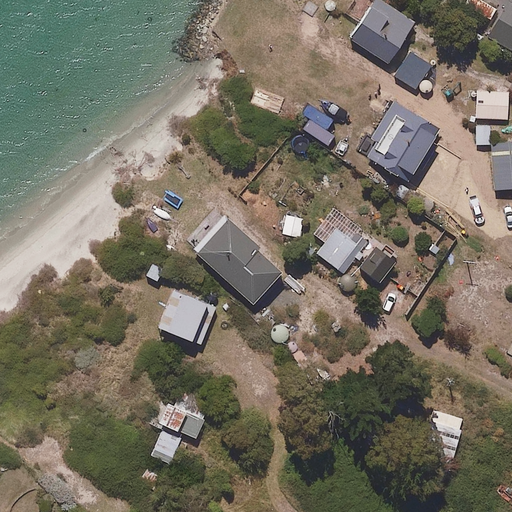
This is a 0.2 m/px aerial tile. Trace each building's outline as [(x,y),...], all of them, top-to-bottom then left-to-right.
[(414,19),(382,0),(372,0),(349,36),(388,60),(414,19)] [(495,7),(484,0),(468,0),(466,4),(489,17),(495,7)] [(511,47),(511,4),(504,0),(485,32),(511,47)] [(430,62),(409,49),(394,73),(415,87),(430,62)] [(507,90),(472,89),(472,98),(476,98),(475,116),(507,117),(507,90)] [(437,127),(392,98),(360,149),(405,178),(437,127)] [(475,142),(489,142),(489,134),(500,134),(500,124),(475,124),(475,142)] [(511,185),(511,139),(491,141),(494,187),(511,185)] [(281,269),(221,213),(191,245),(251,301),(281,269)] [(302,217),(280,214),(277,231),(299,235),(302,217)] [(355,241),(334,226),(316,251),(345,272),(368,239),(360,234),(355,241)] [(165,266),(151,260),(144,275),(158,282),(165,266)] [(215,304),(171,286),(156,323),(199,341),(215,304)] [(361,341),(339,344),(342,357),(363,353),(361,341)] [(198,437),(213,401),(171,383),(156,419),(198,437)] [(180,436),(162,428),(150,453),(168,461),(180,436)]
